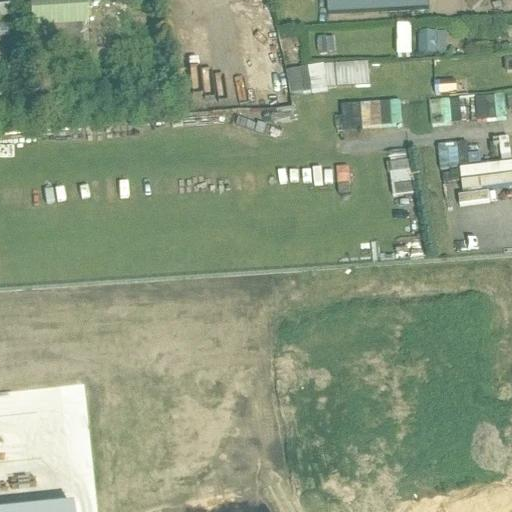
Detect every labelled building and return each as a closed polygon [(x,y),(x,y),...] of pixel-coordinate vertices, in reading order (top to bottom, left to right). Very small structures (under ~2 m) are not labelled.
[(31,33),(88,30),(85,0),(41,0),(42,2),(29,2),(31,33)] [(149,0),(152,16),(161,15),(158,0),(149,0)] [(327,0),(329,17),(429,11),(428,0),(327,0)] [(419,34),(420,57),(444,56),(443,33),(419,34)] [(319,92),(378,89),(376,64),(317,68),(319,92)] [(297,96),(317,94),(315,71),(295,72),(297,96)] [(430,97),(461,95),(460,83),(429,85),(430,97)] [(401,127),(400,104),(349,106),(350,130),(401,127)] [(463,146),(432,148),(434,170),(465,168),(463,146)]
